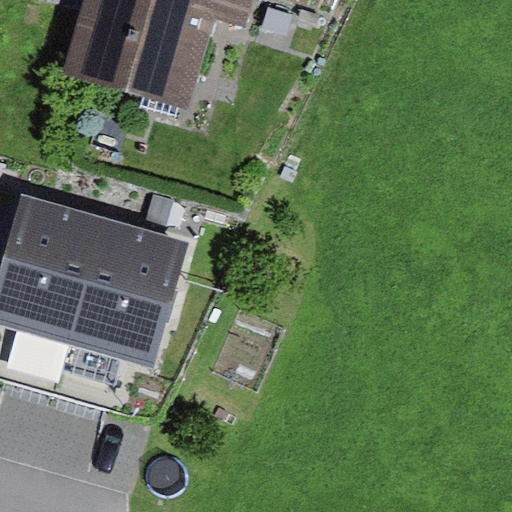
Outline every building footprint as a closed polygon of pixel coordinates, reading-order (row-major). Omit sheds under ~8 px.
[(87,0),(64,75),(190,114),(218,23),(243,31),(252,0),(87,0)] [(293,16),(270,7),(261,29),(284,38),(293,16)] [(173,201),(152,196),(145,225),(166,230),(173,201)] [(103,222),(22,198),(12,234),(5,232),(0,247),(0,324),(68,344),(103,222)] [(189,245),(103,222),(68,344),(153,370),(165,324),(172,326),(182,291),(177,290),(189,245)]
